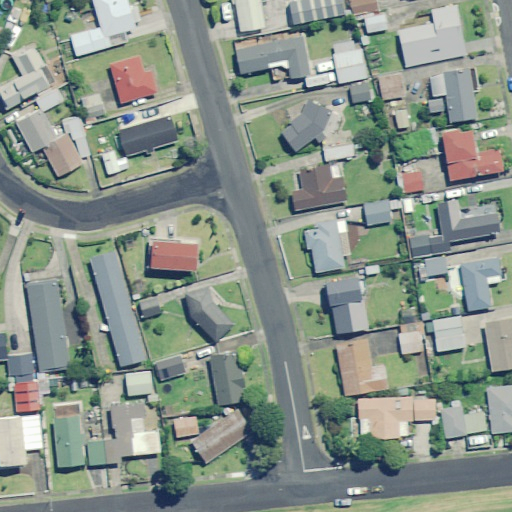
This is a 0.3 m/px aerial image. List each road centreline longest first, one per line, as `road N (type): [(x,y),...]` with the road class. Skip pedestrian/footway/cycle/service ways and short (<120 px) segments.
road 1 (residential): [(232,177),(280,339),(305,486)]
road 2 (residential): [(0,176),(42,211),(90,217),(232,177)]
road 3 (unclassified): [(305,486),(96,511)]
road 4 (unclassified): [(511,467),(305,486)]
road 5 (residential): [(182,0),(232,177)]
